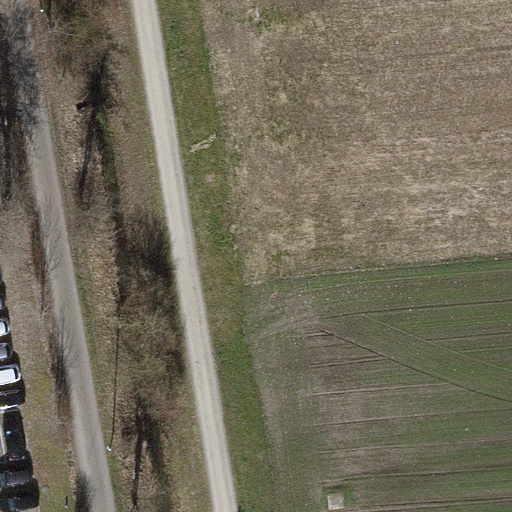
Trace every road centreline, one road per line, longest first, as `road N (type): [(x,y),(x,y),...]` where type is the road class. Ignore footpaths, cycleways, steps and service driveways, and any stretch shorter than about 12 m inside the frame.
road 1 (track): [(12,0),(100,511)]
road 2 (track): [(228,511),(144,0)]
